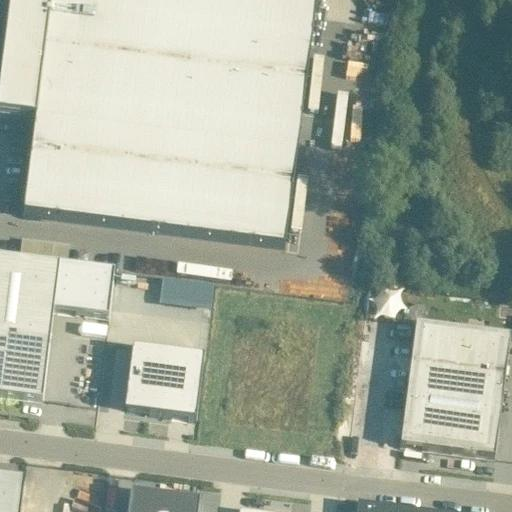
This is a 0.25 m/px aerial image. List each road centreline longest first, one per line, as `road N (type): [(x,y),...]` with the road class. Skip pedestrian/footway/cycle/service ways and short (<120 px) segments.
road 1 (unknown): [(354,0),(322,243),(310,260),(281,267),(0,231)]
road 2 (unclassified): [(0,442),(511,503)]
